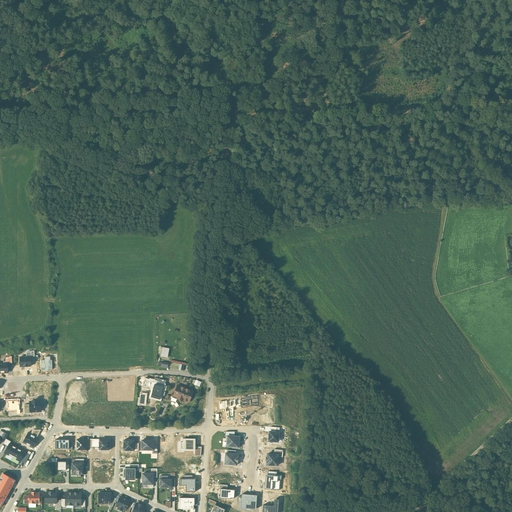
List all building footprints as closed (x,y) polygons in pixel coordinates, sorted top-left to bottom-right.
[(20,367),(31,366),(31,356),(26,356),(20,357),(20,367)] [(48,370),(52,370),(52,363),(52,360),(50,360),(50,357),(45,357),(45,360),(41,360),(41,370),(45,370),(45,371),(48,370)] [(0,363),(0,372),(8,372),(8,364),(8,363),(3,363),(0,363)] [(165,381),(155,378),(154,379),(150,378),(149,379),(145,378),(143,385),(153,388),(151,397),(160,399),(165,381)] [(193,391),(177,385),(173,396),(177,397),(177,399),(183,401),(183,400),(189,402),(193,391)] [(18,400),(8,401),(8,410),(17,410),(17,413),(20,413),(20,410),(19,410),(19,405),(18,405),(18,400)] [(240,400),(219,402),(220,409),(225,409),(225,412),(226,412),(227,420),(234,419),(233,408),(241,407),(240,400)] [(30,404),(30,412),(31,412),(41,411),(40,401),(37,401),(33,401),(33,402),(30,402),(30,404)] [(1,431),(0,432),(0,436),(1,437),(0,439),(4,441),(6,439),(8,435),(1,431)] [(268,441),(278,442),(279,432),(278,432),(270,432),(269,432),(268,441)] [(23,442),(33,448),(38,439),(37,438),(31,435),(28,433),(23,442)] [(226,446),(238,447),(239,437),(234,437),(227,436),(226,446)] [(69,440),(56,439),(55,448),(69,448),(69,441),(69,440)] [(109,439),(99,439),(99,447),(99,450),(109,450),(109,439)] [(184,450),(195,450),(195,447),(195,439),(183,439),(183,442),(181,442),(180,449),(184,449),(184,450)] [(77,440),(77,450),(87,450),(87,448),(87,440),(77,440)] [(124,440),(124,450),(134,450),(134,443),(134,440),(124,440)] [(154,440),(142,440),(142,450),(153,450),(154,450),(154,445),(154,440)] [(25,452),(10,444),(9,444),(8,446),(5,453),(20,461),(24,452),(25,452)] [(24,452),(20,461),(25,463),(29,455),(24,452)] [(226,453),(225,464),(237,465),(237,463),(238,457),(237,457),(237,454),(235,454),(227,453),(226,453)] [(267,454),(267,457),(266,457),(266,461),(266,465),(278,466),(278,457),(278,454),(274,454),(267,454)] [(75,463),(72,463),(72,475),(77,475),(77,474),(83,474),(83,468),(84,468),(84,459),(75,459),(75,463)] [(66,464),(66,462),(58,462),(58,466),(57,466),(57,471),(62,471),(62,470),(66,470),(66,464)] [(130,468),(123,468),(123,478),(125,478),(125,480),(135,480),(135,470),(135,469),(130,468)] [(15,480),(3,473),(0,478),(0,506),(1,507),(15,480)] [(143,473),(143,484),(153,484),(153,477),(153,473),(151,473),(143,473)] [(266,475),(265,488),(279,490),(280,480),(281,480),(281,475),(276,475),(276,476),(267,475),(266,475)] [(168,479),(168,476),(160,476),(160,487),(171,487),(171,479),(168,479)] [(186,491),(195,492),(195,479),(192,479),(183,479),(181,479),(181,485),(186,485),(186,491)] [(227,489),(220,489),(220,498),(230,499),(230,498),(234,498),(235,490),(227,489)] [(38,503),(39,503),(39,496),(39,492),(29,492),(29,496),(29,503),(38,503)] [(66,505),(73,505),(73,492),(65,492),(65,499),(65,505),(66,505)] [(111,492),(98,492),(98,503),(108,503),(111,503),(111,497),(111,492)] [(45,503),(56,503),(56,500),(56,493),(45,493),(45,503)] [(279,500),(278,502),(280,502),(281,494),(272,493),(272,500),(274,500),(279,500)] [(257,495),(242,494),(242,497),(241,502),(241,508),(246,508),(245,510),(250,511),(250,509),(256,509),(256,507),(256,498),(257,495)] [(123,509),(125,510),(128,503),(130,500),(120,496),(116,506),(118,507),(117,509),(122,511),(123,509)] [(194,498),(179,498),(179,508),(189,508),(193,508),(193,504),(194,504),(194,498)] [(277,511),(278,502),(279,500),(274,500),(274,506),(263,505),(262,511),(277,511)] [(143,511),(144,511),(146,506),(136,502),(131,511),(143,511)]
